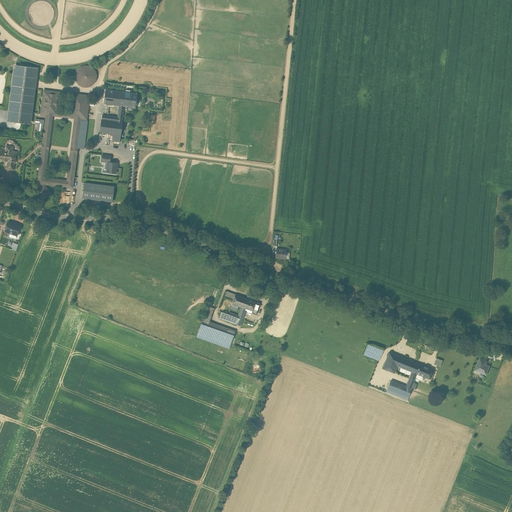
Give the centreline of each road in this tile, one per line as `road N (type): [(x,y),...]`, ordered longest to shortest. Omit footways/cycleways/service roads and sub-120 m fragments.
road 1 (unclassified): [(511,342),(430,328),(119,216),(61,216),(0,201)]
road 2 (unknown): [(139,0),(114,38),(89,53),(58,59),(0,29)]
